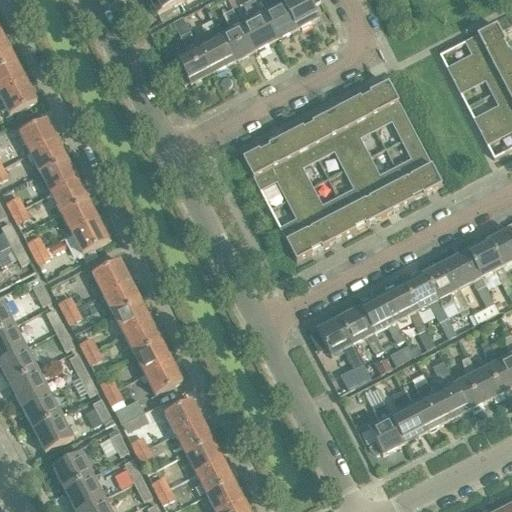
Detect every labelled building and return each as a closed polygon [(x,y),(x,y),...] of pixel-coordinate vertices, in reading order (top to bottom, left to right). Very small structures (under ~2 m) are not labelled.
[(186,5),(182,0),(148,0),(158,19),(186,5)] [(268,0),(275,12),(263,19),(276,45),(298,34),(284,7),(280,0),(268,0)] [(280,0),(284,7),(298,34),(320,22),(313,10),(321,5),(318,0),(280,0)] [(251,25),(242,30),(255,56),(276,45),(263,19),(262,19),(254,2),(243,7),(251,25)] [(241,30),(233,13),(222,18),(231,35),(220,41),(234,67),(255,56),(241,30)] [(200,52),(194,41),(193,41),(182,20),(172,26),(180,41),(189,57),(177,63),(183,74),(176,81),(184,89),(189,86),(191,90),(213,79),(199,52),(200,52)] [(234,67),(220,41),(212,24),(202,30),(205,35),(194,41),(200,52),(199,52),(213,79),(234,67)] [(471,59),(446,72),(453,85),(510,55),(496,29),(464,46),(471,59)] [(0,72),(15,65),(5,45),(0,46),(0,72)] [(511,59),(510,55),(453,85),(460,98),(485,85),(491,98),(511,86),(511,59)] [(0,98),(26,85),(15,65),(0,72),(0,98)] [(0,101),(9,120),(37,106),(26,85),(0,98),(0,101)] [(388,86),(359,102),(376,135),(391,126),(401,145),(415,138),(388,86)] [(498,110),(473,123),(480,136),(511,119),(511,86),(491,98),(498,110)] [(359,102),(330,117),(356,168),(370,161),(360,143),(376,135),(359,102)] [(330,117),(301,132),(318,164),(334,156),(343,175),(356,168),(330,117)] [(511,119),(480,136),(487,149),(511,136),(511,137),(511,119)] [(45,122),(18,137),(24,148),(29,158),(56,143),(45,122)] [(301,132),(272,147),(299,198),(312,191),(302,172),(318,164),(301,132)] [(411,163),(395,172),(412,204),(441,189),(415,138),(401,145),(411,163)] [(39,177),(67,163),(56,143),(29,158),(39,177)] [(272,147),(243,162),(260,195),(276,186),(286,205),(299,198),(272,147)] [(370,161),(356,168),(383,219),(412,204),(395,172),(379,180),(370,161)] [(50,197),(77,183),(67,163),(39,177),(50,197)] [(353,193),(337,201),(354,234),(383,219),(356,168),(343,175),(353,193)] [(0,186),(9,182),(3,171),(0,172),(0,186)] [(61,217),(88,203),(77,183),(50,197),(61,217)] [(312,191),(299,198),(326,249),(354,234),(337,201),(322,210),(312,191)] [(296,223),(279,232),(296,264),(326,249),(299,198),(286,205),(296,223)] [(12,218),(24,211),(19,200),(6,207),(12,218)] [(71,238),(99,223),(88,203),(61,217),(71,238)] [(18,229),(30,222),(24,211),(12,218),(18,229)] [(99,223),(71,238),(82,258),(109,244),(99,223)] [(11,250),(20,246),(10,227),(1,231),(3,236),(0,238),(0,255),(11,250)] [(511,227),(508,229),(509,232),(488,244),(502,271),(511,265),(511,227)] [(33,257),(45,251),(39,240),(27,247),(33,257)] [(488,244),(467,255),(481,282),(493,275),(502,292),(511,288),(502,271),(488,244)] [(53,258),(65,252),(62,245),(49,251),(53,258)] [(21,270),(30,265),(20,246),(11,250),(21,270)] [(38,269),(51,262),(45,251),(33,257),(38,269)] [(16,263),(10,252),(0,257),(0,269),(1,271),(16,263)] [(467,255),(445,266),(459,293),(460,293),(472,286),(486,312),(494,307),(481,282),(467,255)] [(103,299),(130,285),(119,263),(92,277),(103,299)] [(469,310),(460,293),(459,293),(445,266),(424,277),(442,312),(442,311),(453,306),(458,316),(469,310)] [(448,321),(442,311),(442,312),(424,277),(403,288),(417,316),(429,309),(438,326),(448,321)] [(113,318),(140,304),(130,285),(103,299),(113,318)] [(42,311),(51,306),(44,293),(41,287),(32,291),(42,311)] [(426,333),(417,316),(403,288),(382,300),(396,327),(409,320),(418,337),(426,333)] [(405,344),(396,327),(382,300),(360,311),(374,338),(375,338),(388,331),(391,337),(397,348),(405,344)] [(64,319),(77,312),(71,301),(58,307),(64,319)] [(0,334),(14,327),(2,304),(0,305),(0,334)] [(123,338),(151,324),(140,304),(113,318),(123,338)] [(383,355),(375,338),(374,338),(360,311),(339,322),(353,349),(366,342),(376,359),(383,355)] [(69,329),(82,323),(77,312),(64,319),(69,329)] [(56,337),(64,332),(54,313),(46,317),(56,337)] [(344,354),(353,373),(341,379),(349,394),(370,383),(353,349),(339,322),(317,334),(318,335),(310,339),(318,355),(326,351),(331,361),(344,354)] [(134,359),(162,344),(151,324),(123,338),(134,359)] [(0,362),(26,349),(14,327),(0,334),(0,362)] [(66,356),(75,351),(64,332),(56,337),(66,356)] [(511,341),(510,338),(504,342),(507,355),(507,361),(498,366),(511,392),(511,341)] [(85,358),(97,352),(92,341),(79,348),(85,358)] [(144,378),(172,364),(162,344),(134,359),(144,378)] [(0,370),(8,387),(37,372),(26,349),(0,362),(0,370)] [(498,366),(489,349),(483,353),(487,372),(476,378),(490,404),(511,392),(498,366)] [(91,370),(103,363),(97,352),(85,358),(91,370)] [(79,382),(88,377),(78,358),(69,362),(79,382)] [(490,404),(476,378),(468,360),(461,364),(466,383),(455,388),(469,414),(490,404)] [(155,399),(183,385),(172,364),(144,378),(155,399)] [(455,388),(455,389),(443,365),(432,371),(444,394),(434,400),(448,426),(469,414),(455,388)] [(20,409),(49,394),(37,372),(8,387),(20,409)] [(89,401),(98,396),(88,377),(79,382),(89,401)] [(106,399),(118,392),(112,381),(100,388),(106,399)] [(434,400),(425,382),(414,388),(422,406),(413,411),(426,437),(448,426),(434,400)] [(112,410),(124,403),(118,392),(106,399),(112,410)] [(426,437),(413,411),(403,393),(392,399),(401,417),(391,422),(405,448),(426,437)] [(32,431),(61,416),(49,394),(20,409),(32,431)] [(175,437),(202,423),(191,402),(164,417),(175,437)] [(105,431),(113,427),(101,403),(92,407),(105,431)] [(121,428),(144,417),(138,403),(114,415),(121,428)] [(383,459),(405,448),(391,422),(382,405),(371,411),(380,428),(369,433),(375,445),(369,451),(377,458),(381,456),(383,459)] [(44,454),(73,439),(61,416),(32,431),(44,454)] [(186,457),(213,443),(202,423),(175,437),(186,457)] [(120,461),(128,457),(118,437),(110,441),(120,461)] [(136,458),(149,451),(143,440),(131,447),(136,458)] [(196,477),(223,463),(213,443),(186,457),(196,477)] [(142,469),(155,462),(149,451),(136,458),(142,469)] [(63,493),(92,478),(80,455),(51,470),(63,493)] [(133,487),(142,483),(132,463),(123,468),(133,487)] [(207,497),(234,483),(223,463),(196,477),(207,497)] [(72,511),(82,511),(104,501),(92,478),(63,493),(72,511)] [(157,498),(170,492),(164,480),(152,487),(157,498)] [(144,506),(152,502),(142,483),(133,487),(144,506)] [(214,511),(227,511),(244,503),(234,483),(207,497),(214,511)] [(163,509),(175,503),(170,492),(157,498),(163,509)] [(109,511),(104,501),(82,511),(109,511)] [(248,511),(244,503),(227,511),(248,511)]
